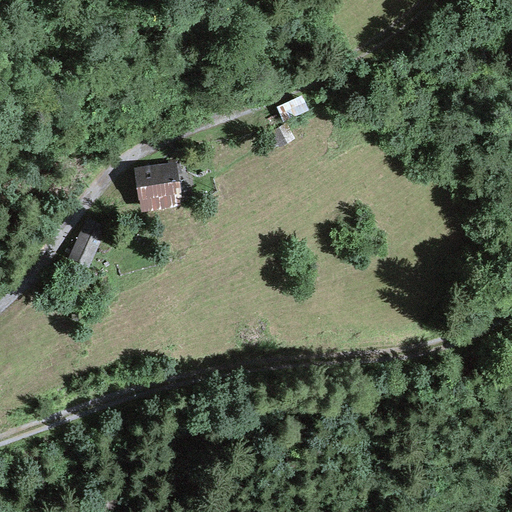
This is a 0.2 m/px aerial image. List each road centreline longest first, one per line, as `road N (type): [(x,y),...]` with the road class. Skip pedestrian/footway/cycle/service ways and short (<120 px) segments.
road 1 (track): [(0,309),(94,191),(141,150),(315,75),(430,0)]
road 2 (track): [(511,309),(398,354),(210,370),(0,437)]
